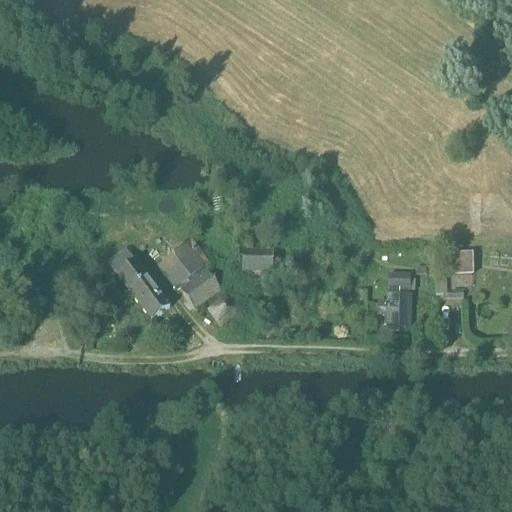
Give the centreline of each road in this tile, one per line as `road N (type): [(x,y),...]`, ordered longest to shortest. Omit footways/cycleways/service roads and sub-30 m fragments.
road 1 (unclassified): [(216,349),(511,353)]
road 2 (track): [(78,355),(163,362),(216,349)]
